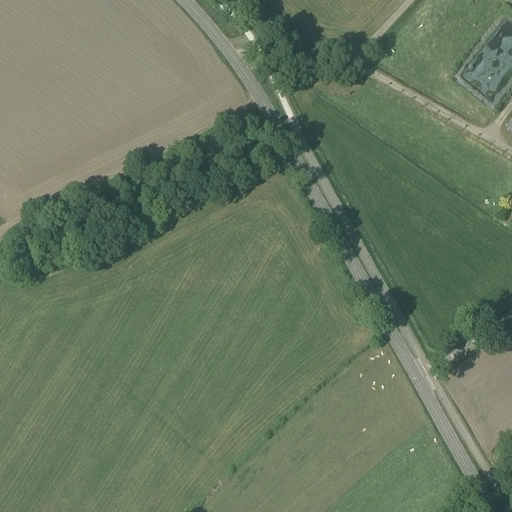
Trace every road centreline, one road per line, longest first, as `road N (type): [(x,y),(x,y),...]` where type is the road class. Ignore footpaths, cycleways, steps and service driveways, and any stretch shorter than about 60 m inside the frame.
road 1 (secondary): [(418,380),(275,125),(235,61),(181,0)]
road 2 (secondary): [(490,511),(418,380)]
